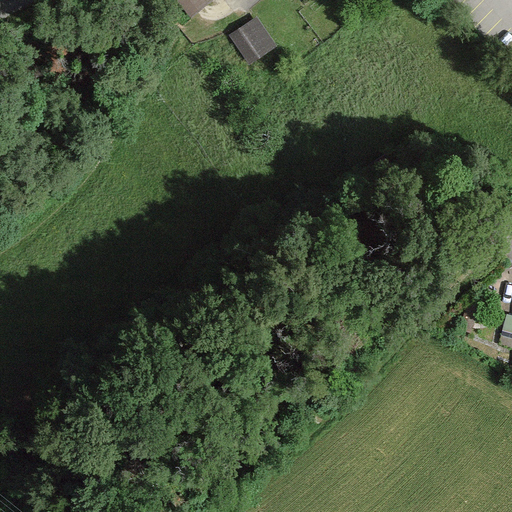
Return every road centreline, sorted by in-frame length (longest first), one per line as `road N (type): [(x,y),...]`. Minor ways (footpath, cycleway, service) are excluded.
road 1 (track): [(228,511),(356,378),(511,250)]
road 2 (track): [(231,0),(63,174),(0,217)]
